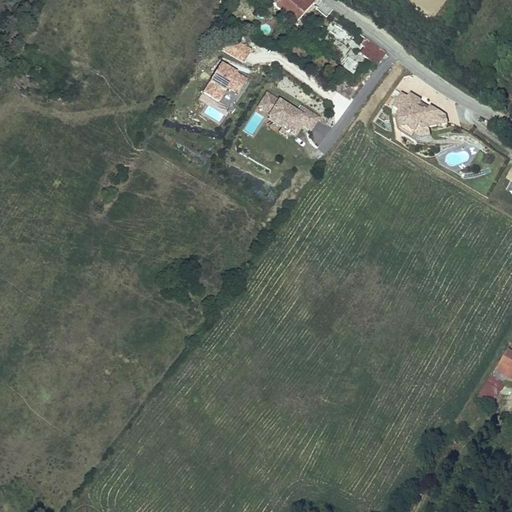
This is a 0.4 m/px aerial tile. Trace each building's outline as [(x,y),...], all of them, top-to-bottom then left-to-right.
[(269,0),(295,24),(314,3),(310,0),(269,0)] [(333,21),(327,30),(357,50),(360,46),(364,49),(361,55),(377,67),(386,53),(366,38),(363,41),(333,21)] [(227,56),(244,64),(251,48),(234,40),(227,56)] [(349,57),(342,66),(352,75),(360,66),(349,57)] [(219,64),(202,96),(231,111),(248,79),(219,64)] [(253,139),(263,121),(295,139),(302,128),(311,133),(321,116),(301,105),(297,111),(265,92),(242,132),(253,139)] [(448,125),(446,117),(430,107),(429,110),(428,112),(426,110),(423,111),(418,108),(420,104),(421,102),(411,95),(408,99),(402,95),(394,108),(400,112),(398,115),(401,129),(409,128),(409,129),(416,134),(419,128),(424,130),(429,129),(448,125)] [(409,128),(401,129),(402,131),(413,138),(415,135),(416,134),(409,129),(409,128)] [(429,129),(424,130),(419,128),(416,134),(415,135),(422,139),(431,137),(429,129)] [(497,371),(511,380),(511,356),(508,354),(497,371)]
